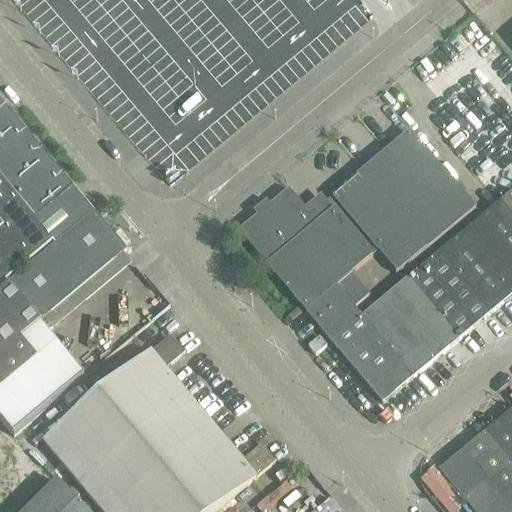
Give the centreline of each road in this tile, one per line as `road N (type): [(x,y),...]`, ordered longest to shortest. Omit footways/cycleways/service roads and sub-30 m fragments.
road 1 (unclassified): [(166,232),(449,0)]
road 2 (unclassified): [(370,474),(166,232)]
road 3 (unclassified): [(166,232),(0,36)]
road 4 (unclassified): [(370,474),(511,357)]
